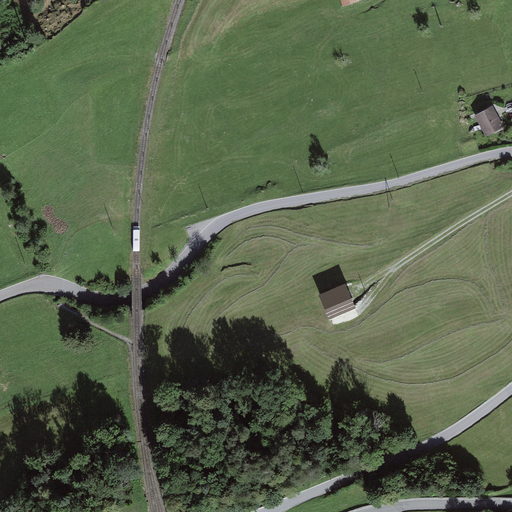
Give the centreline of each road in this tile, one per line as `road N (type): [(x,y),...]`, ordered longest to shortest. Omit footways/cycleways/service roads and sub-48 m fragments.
road 1 (tertiary): [(511,152),(230,218),(175,271),(130,297),(89,297),(46,283),(0,296)]
road 2 (tertiary): [(265,511),(435,442),(511,389)]
road 3 (track): [(355,312),(397,266),(511,191)]
road 4 (tertiary): [(511,504),(371,511)]
